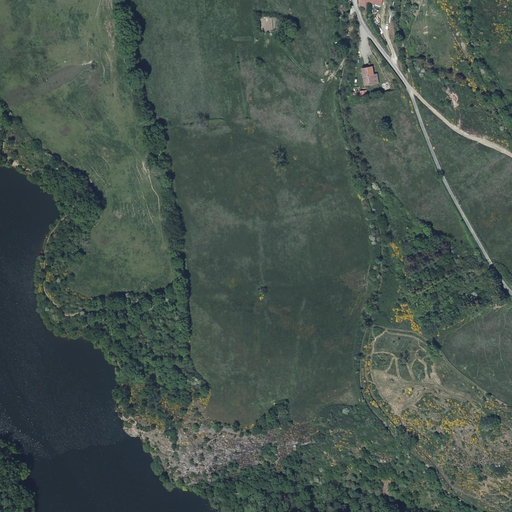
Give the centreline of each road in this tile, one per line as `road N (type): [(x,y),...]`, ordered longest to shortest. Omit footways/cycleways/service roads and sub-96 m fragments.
road 1 (unclassified): [(354,0),(409,88),(459,209),(511,293)]
road 2 (track): [(410,91),(461,132),(511,154)]
